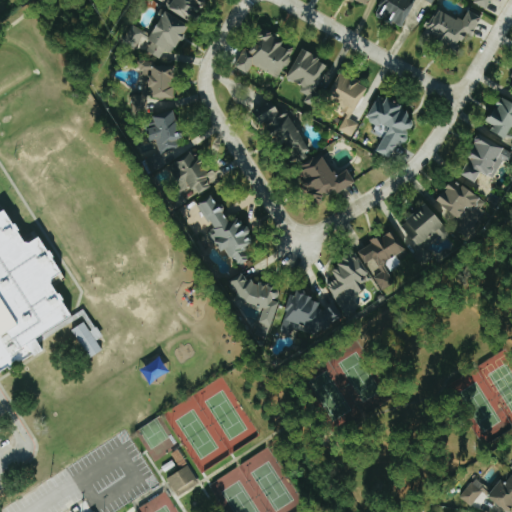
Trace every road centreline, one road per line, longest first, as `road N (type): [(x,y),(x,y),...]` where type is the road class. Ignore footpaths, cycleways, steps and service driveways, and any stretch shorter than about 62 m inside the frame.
road 1 (residential): [(457,99),(409,168),(297,245),(210,109),(204,86),(208,60),(245,0)]
road 2 (residential): [(457,99),(283,0)]
